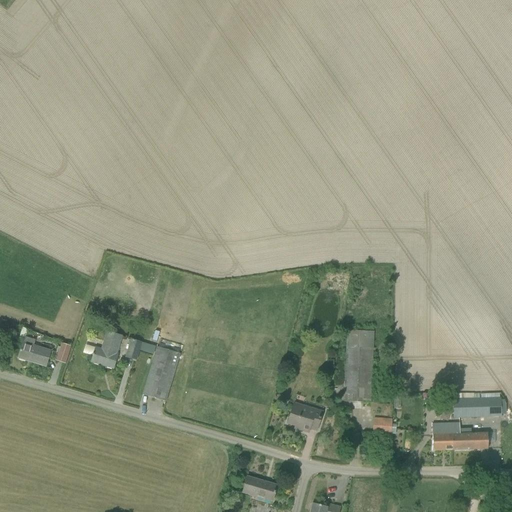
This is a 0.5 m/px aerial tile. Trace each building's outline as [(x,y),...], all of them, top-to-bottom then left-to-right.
[(0,329),(7,332),(10,324),(1,321),(0,324),(0,329)] [(102,350),(95,348),(91,362),(113,369),(117,355),(116,354),(121,337),(107,332),(102,350)] [(71,346),(61,343),(58,354),(32,346),(34,341),(24,338),(18,359),(45,367),(48,358),(56,360),(65,364),(71,346)] [(136,360),(141,342),(131,339),(125,357),(136,360)] [(370,403),(374,341),(348,340),(344,401),(370,403)] [(156,347),(142,395),(165,402),(179,354),(156,347)] [(500,398),(474,399),(474,417),(501,416),(500,398)] [(454,418),(474,417),(474,399),(453,400),(454,418)] [(316,431),(322,413),(293,404),(287,424),(302,428),(301,430),(309,433),(310,429),(316,431)] [(392,419),(374,418),(372,434),(391,436),(392,419)] [(459,423),(432,424),(432,451),(452,450),(451,434),(460,434),(459,423)] [(488,449),(487,433),(460,434),(451,434),(452,450),(488,449)] [(247,477),(242,493),(272,501),(276,486),(247,477)]
